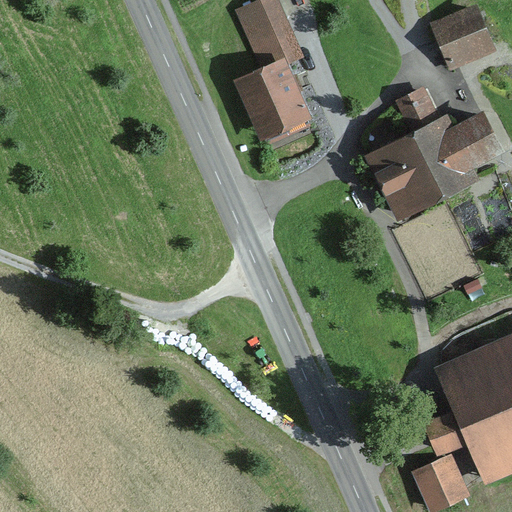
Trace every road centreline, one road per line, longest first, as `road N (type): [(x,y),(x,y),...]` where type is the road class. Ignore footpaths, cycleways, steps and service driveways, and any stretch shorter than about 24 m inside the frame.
road 1 (tertiary): [(134,0),(365,511)]
road 2 (track): [(256,269),(195,305),(153,310),(0,254)]
